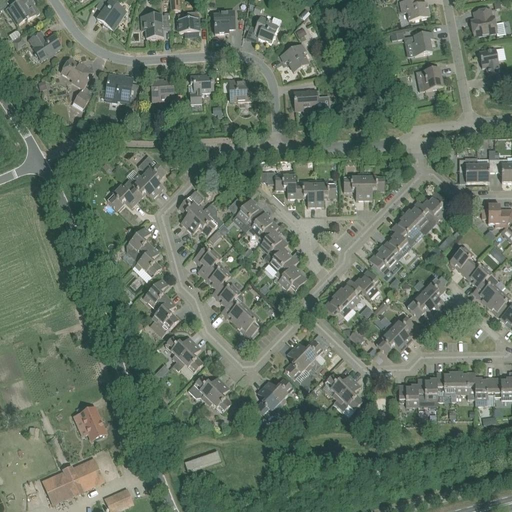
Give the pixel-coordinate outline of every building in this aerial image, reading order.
[(19,28),(21,26),(28,22),(28,23),(40,16),(32,3),(29,0),(23,0),(7,11),(19,28)] [(180,0),(171,1),(171,13),(181,13),(180,0)] [(418,2),(420,1),(405,4),(408,16),(409,23),(420,21),(430,19),(427,6),(419,8),(418,2)] [(111,2),(103,13),(98,22),(114,33),(128,13),(111,2)] [(256,8),(253,15),(260,17),(262,10),(256,8)] [(235,31),(235,21),(234,12),(220,13),(220,17),(215,17),(215,27),(216,37),(226,36),(226,31),(235,31)] [(306,12),(300,18),(304,22),(311,16),(306,12)] [(475,39),(484,38),(496,35),(493,19),(491,20),(490,12),(484,13),(474,15),(477,27),(472,27),(475,39)] [(148,16),(148,18),(142,18),(143,23),(143,33),(146,33),(147,41),(164,40),(163,30),(163,17),(155,17),(155,16),(148,16)] [(199,34),(199,24),(199,21),(194,21),(194,19),(189,19),(189,16),(178,17),(179,36),(185,35),(185,39),(192,38),(192,37),(193,37),(193,35),(199,34)] [(274,41),(276,40),(275,38),(282,22),(274,19),(272,23),(262,18),(259,25),(255,35),(260,37),(259,41),(272,47),(274,41)] [(300,40),(305,37),(302,32),(297,34),(300,40)] [(12,42),(13,44),(20,39),(21,36),(19,33),(16,33),(9,37),(12,41),(12,42)] [(397,35),(398,42),(405,41),(404,34),(397,35)] [(41,35),(33,40),(31,42),(36,50),(35,51),(43,63),(48,59),(49,60),(55,56),(55,55),(62,50),(54,38),(47,43),(41,35)] [(412,45),(414,51),(415,59),(433,55),(431,47),(435,47),(433,35),(414,39),(415,45),(412,45)] [(22,38),(12,45),(17,52),(27,45),(22,38)] [(303,47),(290,54),(281,58),(285,65),(288,63),(294,75),(309,67),(303,55),(306,53),(303,47)] [(488,78),(500,75),(499,68),(496,52),(479,55),(482,71),(487,70),(488,78)] [(70,62),(65,70),(63,74),(74,82),(73,84),(84,90),(88,83),(94,74),(83,67),(82,69),(70,62)] [(443,90),(440,70),(416,75),(420,94),(443,90)] [(511,72),(502,74),(504,82),(511,80),(511,72)] [(110,77),(108,87),(106,100),(113,101),(113,104),(118,105),(118,102),(129,104),(132,91),(133,81),(110,77)] [(317,89),(331,86),(341,84),(340,77),(316,81),(317,89)] [(204,96),(214,95),(214,86),(212,86),(212,80),(204,80),(204,78),(191,79),(191,87),(189,87),(190,96),(191,107),(202,106),(202,99),(204,98),(204,96)] [(175,103),(175,101),(174,89),(174,79),(166,80),(166,82),(151,83),(152,93),(152,105),(153,104),(153,105),(175,103)] [(38,85),(40,91),(47,89),(45,83),(38,85)] [(255,103),(255,102),(254,85),(238,86),(238,83),(230,83),(231,104),(255,103)] [(81,93),(74,105),(84,111),(91,100),(81,93)] [(296,113),(318,111),(316,93),(294,95),(296,113)] [(218,116),(218,119),(222,119),(222,110),(220,110),(220,108),(217,108),(217,110),(214,110),(214,116),(218,116)] [(141,133),(143,125),(135,124),(134,132),(141,133)] [(185,163),(179,157),(175,161),(181,167),(185,163)] [(143,174),(139,178),(158,196),(164,190),(158,184),(166,176),(149,159),(139,169),(143,174)] [(466,186),(478,186),(477,161),(465,161),(465,162),(460,162),(460,175),(466,175),(466,186)] [(478,161),(477,161),(478,186),(490,185),(490,175),(495,175),(495,162),(489,162),(489,165),(483,165),(483,167),(478,168),(478,161)] [(508,162),(495,162),(495,175),(502,175),(502,185),(511,185),(511,166),(508,167),(508,162)] [(110,170),(106,166),(102,170),(107,174),(110,170)] [(288,201),(296,201),(296,187),(296,175),(290,175),(290,178),(276,178),(276,193),(288,193),(288,201)] [(364,203),(363,176),(358,176),(358,180),(344,180),(344,194),(356,194),(356,203),(364,203)] [(363,176),(364,203),(373,203),(373,194),(385,194),(384,180),(370,180),(370,176),(363,176)] [(130,182),(123,189),(128,194),(128,195),(138,205),(146,196),(153,202),(158,196),(139,178),(135,182),(130,182)] [(296,187),(296,201),(308,201),(308,209),(316,209),(315,183),(310,183),(310,187),(296,187)] [(315,183),(316,209),(324,209),(324,201),(336,200),(336,186),(322,187),(322,183),(315,183)] [(128,194),(123,189),(119,186),(115,190),(117,193),(108,203),(118,213),(126,204),(132,210),(138,205),(128,195),(128,194)] [(196,193),(189,200),(179,211),(187,219),(181,225),(187,231),(206,212),(201,208),(199,210),(197,208),(204,201),(196,193)] [(436,194),(423,208),(422,208),(428,214),(428,215),(437,224),(447,214),(442,209),(446,204),(436,194)] [(233,206),(238,212),(243,206),(238,201),(233,206)] [(237,218),(246,226),(242,230),(247,234),(255,226),(256,226),(266,216),(252,202),(237,218)] [(418,204),(404,218),(420,233),(429,224),(424,220),(428,215),(428,214),(422,208),(423,208),(418,204)] [(215,231),(218,229),(213,224),(218,219),(218,213),(212,207),(206,212),(187,231),(193,237),(199,230),(208,239),(215,231)] [(488,208),(488,212),(488,213),(482,213),(483,223),(489,223),(489,227),(495,227),(495,230),(505,230),(511,212),(500,212),(500,207),(488,208)] [(255,226),(247,234),(251,238),(250,239),(250,243),(256,243),(257,243),(261,247),(269,239),(275,233),(279,229),(266,216),(256,226),(255,226)] [(412,242),(420,233),(404,218),(392,231),(396,235),(402,241),(407,237),(412,242)] [(127,255),(138,265),(144,259),(144,260),(154,250),(145,242),(151,236),(145,230),(127,249),(127,255)] [(269,239),(261,247),(260,248),(268,257),(264,261),(269,266),(278,257),(284,251),(289,247),(275,233),(269,239)] [(396,235),(382,249),(393,259),(398,254),(403,259),(411,250),(402,241),(396,235)] [(448,250),(443,245),(439,249),(444,254),(448,250)] [(385,278),(389,273),(398,264),(393,259),(382,249),(369,263),(385,278)] [(474,257),(472,256),(465,249),(450,264),(463,277),(473,268),(468,263),(474,257)] [(492,257),(498,252),(495,249),(489,254),(492,257)] [(144,260),(144,259),(138,265),(135,268),(140,273),(143,270),(153,280),(162,270),(154,262),(160,256),(154,250),(144,260)] [(214,269),(219,264),(223,260),(214,251),(209,256),(204,251),(194,262),(202,271),(198,275),(203,280),(207,275),(213,269),(214,269)] [(277,285),(279,284),(288,274),(288,275),(294,268),(294,269),(298,264),(284,251),(278,257),(269,266),(269,267),(277,275),(275,277),(278,279),(274,283),(277,285)] [(437,261),(442,256),(438,252),(433,257),(437,261)] [(117,266),(113,260),(106,264),(110,270),(117,266)] [(203,280),(217,293),(223,287),(232,278),(224,269),(219,264),(214,269),(213,269),(207,275),(203,280)] [(483,285),(491,277),(492,276),(483,267),(478,272),(473,268),(463,277),(477,291),(483,285)] [(288,275),(288,274),(279,284),(287,292),(292,287),(297,292),(307,282),(294,269),(294,268),(288,275)] [(368,273),(355,286),(361,292),(360,293),(370,302),(378,292),(374,288),(379,283),(368,273)] [(499,284),(491,277),(483,285),(477,291),(473,295),(487,309),(502,293),(495,287),(499,284)] [(426,292),(424,289),(419,284),(414,289),(438,312),(444,306),(438,300),(446,292),(443,288),(445,285),(440,280),(437,283),(436,282),(426,292)] [(162,282),(155,289),(144,300),(158,314),(160,312),(161,312),(170,302),(162,294),(168,288),(162,282)] [(355,286),(351,282),(337,296),(353,311),(361,302),(356,297),(360,293),(361,292),(355,286)] [(228,292),(223,287),(217,293),(212,297),(226,310),(226,311),(232,305),(233,305),(241,297),(242,295),(233,286),(228,292)] [(438,312),(414,289),(414,290),(419,295),(415,299),(417,301),(408,311),(418,321),(427,312),(433,318),(438,312)] [(487,309),(501,322),(510,312),(505,307),(510,302),(502,293),(487,309)] [(353,311),(337,296),(324,309),(339,325),(344,320),(348,324),(357,315),(353,311)] [(222,315),(236,328),(251,313),(243,305),(244,304),(243,299),(241,297),(233,305),(232,305),(226,311),(226,310),(222,315)] [(129,301),(126,303),(124,305),(128,309),(133,305),(129,301)] [(160,312),(158,314),(152,320),(155,324),(151,328),(163,339),(169,332),(179,322),(171,314),(177,308),(170,302),(161,312),(160,312)] [(284,317),(291,310),(284,303),(277,310),(283,316),(284,317)] [(511,309),(510,312),(501,322),(511,332),(511,309)] [(378,320),(383,315),(378,310),(374,315),(378,320)] [(251,313),(236,328),(250,342),(260,331),(254,326),(259,321),(251,313)] [(392,326),(388,331),(407,349),(413,343),(407,337),(415,328),(408,321),(404,318),(395,328),(392,326)] [(407,349),(388,331),(384,335),(386,337),(376,347),(387,357),(395,349),(401,355),(407,349)] [(359,349),(365,343),(356,333),(350,339),(359,349)] [(173,360),(177,364),(195,345),(190,340),(184,346),(175,338),(165,348),(175,358),(173,360)] [(299,346),(293,352),(315,373),(320,369),(314,363),(324,353),(314,343),(305,352),(299,346)] [(185,367),(195,376),(204,366),(196,358),(202,351),(195,345),(177,364),(173,368),(179,374),(185,367)] [(308,375),(311,371),(315,374),(315,373),(293,352),(288,357),(294,363),(286,372),(296,382),(305,372),(308,375)] [(336,356),(331,361),(336,366),(341,361),(336,356)] [(162,380),(157,375),(154,378),(159,383),(162,380)] [(437,382),(437,390),(437,403),(437,405),(445,405),(444,397),(451,397),(451,405),(456,405),(457,405),(456,397),(456,375),(437,376),(437,382)] [(456,375),(456,397),(467,397),(467,402),(475,402),(475,390),(475,381),(475,375),(456,375)] [(332,398),(337,403),(355,383),(349,378),(344,384),(335,376),(325,386),(335,396),(332,398)] [(206,404),(224,385),(218,380),(212,386),(204,378),(189,393),(197,401),(201,400),(206,404)] [(511,380),(494,381),(494,396),(501,396),(501,403),(511,402),(511,380)] [(269,384),(264,390),(283,408),(287,404),(284,401),(294,391),(284,381),(275,390),(269,384)] [(487,408),(487,403),(488,403),(488,396),(494,396),(494,381),(475,381),(475,390),(475,402),(475,408),(487,408)] [(418,382),(418,388),(418,397),(419,397),(419,409),(437,409),(437,405),(437,403),(437,390),(437,382),(418,382)] [(361,389),(355,383),(337,403),(334,405),(339,409),(343,414),(348,408),(351,411),(345,416),(348,419),(354,414),(357,411),(364,404),(355,395),(361,389)] [(224,385),(206,404),(210,409),(213,406),(223,416),(233,406),(224,397),(230,391),(224,385)] [(419,410),(419,409),(419,397),(418,397),(418,388),(399,388),(399,398),(399,403),(406,403),(406,410),(419,410)] [(283,408),(264,390),(258,396),(264,402),(256,410),(266,420),(276,410),(278,413),(283,408)] [(309,398),(313,402),(318,398),(314,393),(309,398)] [(75,420),(81,418),(92,443),(107,437),(95,411),(81,417),(75,420)] [(229,422),(233,427),(238,422),(234,417),(229,422)] [(188,474),(221,462),(218,454),(185,465),(188,474)] [(53,507),(74,498),(75,500),(85,496),(84,493),(104,484),(94,462),(74,471),(73,468),(63,473),(64,475),(43,484),(53,507)] [(127,492),(105,501),(109,511),(124,511),(134,508),(127,492)]
